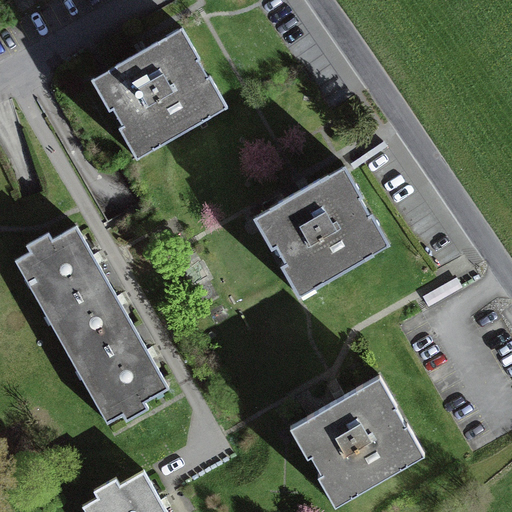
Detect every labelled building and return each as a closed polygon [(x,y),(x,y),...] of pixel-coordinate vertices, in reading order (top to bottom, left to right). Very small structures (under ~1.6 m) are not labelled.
[(232,107),(187,27),(95,79),(140,159),(232,107)] [(393,249),(346,166),(258,215),(305,298),(393,249)] [(16,254),(49,312),(106,280),(73,222),(16,254)] [(49,312),(79,365),(136,333),(106,280),(49,312)] [(167,388),(136,333),(79,365),(110,420),(167,388)] [(427,458),(384,378),(297,425),(341,505),(427,458)] [(85,500),(92,511),(170,511),(146,466),(85,500)]
